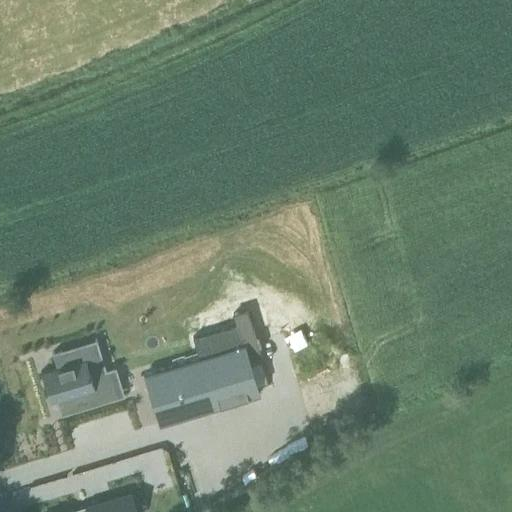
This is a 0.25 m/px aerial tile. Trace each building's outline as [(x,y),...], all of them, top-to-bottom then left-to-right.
[(261,356),(247,309),(233,313),(236,324),(192,337),(199,357),(244,344),(249,360),(261,356)] [(62,414),(113,399),(108,384),(110,383),(110,381),(109,381),(105,369),(103,361),(97,341),(97,339),(95,339),(95,340),(54,352),(52,352),(53,354),(54,354),(58,367),(41,371),(42,373),(43,372),(44,378),(51,401),(56,400),(61,415),(63,414),(62,414)] [(249,360),(244,344),(199,357),(145,374),(153,398),(159,421),(160,423),(162,423),(184,416),(220,405),(220,403),(247,395),(247,397),(259,394),(249,360)] [(315,368),(335,362),(329,345),(317,349),(319,356),(312,358),(315,368)] [(87,510),(78,511),(180,511),(196,507),(186,472),(85,503),(87,510)]
